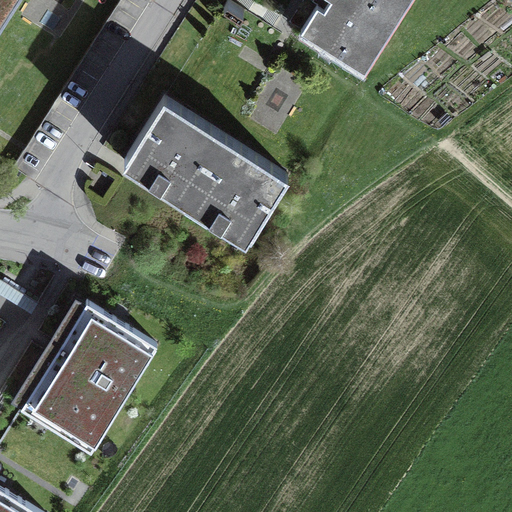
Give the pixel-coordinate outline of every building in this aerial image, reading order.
[(0,0),(0,25),(16,0),(0,0)] [(246,10),(231,0),(195,0),(156,61),(196,87),(246,10)] [(365,69),(404,8),(390,0),(328,0),(308,32),(365,69)] [(390,0),(404,8),(409,0),(390,0)] [(226,134),(165,95),(129,151),(190,190),(226,134)] [(226,134),(190,190),(250,228),(286,172),(226,134)] [(157,342),(87,299),(21,404),(91,448),(157,342)] [(0,511),(45,511),(0,484),(0,511)]
